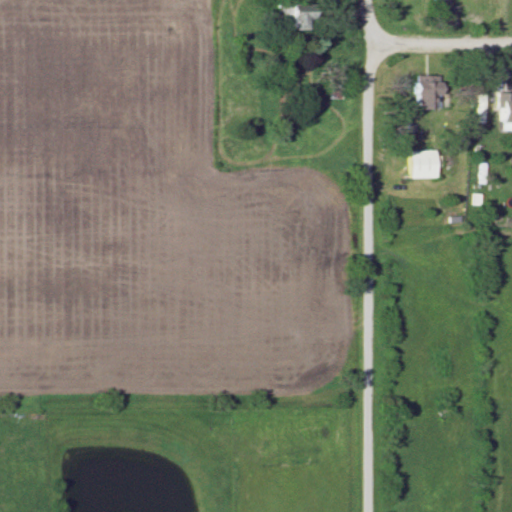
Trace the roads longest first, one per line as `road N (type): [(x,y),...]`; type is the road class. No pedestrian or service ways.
road 1 (residential): [(366,511),(366,89)]
road 2 (residential): [(511,41),(365,43)]
